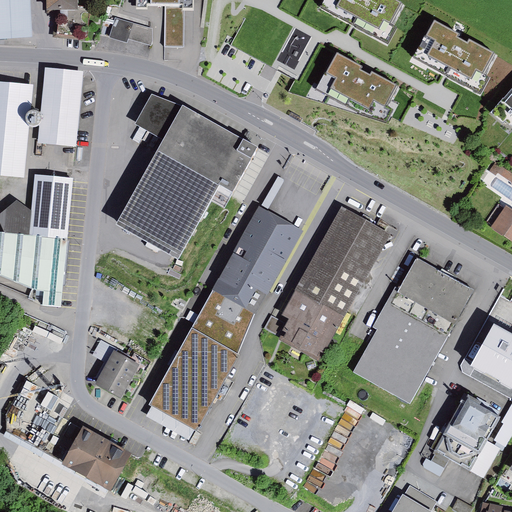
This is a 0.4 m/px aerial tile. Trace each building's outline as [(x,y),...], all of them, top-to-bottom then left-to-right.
[(29,0),(0,0),(0,40),(31,38),(29,0)] [(46,0),(47,11),(60,11),(77,11),(77,7),(77,0),(46,0)] [(165,6),(165,0),(136,0),(136,10),(147,10),(147,6),(165,6)] [(193,0),(165,0),(165,6),(165,46),(183,47),(184,11),(194,11),(193,0)] [(324,0),(321,5),(354,24),(387,42),(395,27),(388,23),(400,2),(396,0),(324,0)] [(77,11),(60,11),(57,36),(88,39),(90,8),(77,7),(77,11)] [(152,30),(115,18),(109,39),(127,44),(129,40),(151,47),(153,42),(152,30)] [(459,34),(434,19),(413,56),(446,75),(481,94),(490,78),(482,73),(494,53),(470,39),(467,43),(457,37),(459,34)] [(337,53),(316,89),(362,114),(386,121),(392,109),(387,106),(398,87),(372,71),(370,75),(365,73),(360,70),(362,66),(337,53)] [(83,73),(45,69),(38,144),(76,148),(83,73)] [(32,86),(0,83),(0,176),(24,179),(32,86)] [(511,91),(492,115),(503,124),(506,121),(511,126),(511,91)] [(135,125),(164,142),(182,108),(152,96),(135,125)] [(258,150),(182,108),(164,142),(116,227),(178,261),(218,187),(233,195),(258,150)] [(291,112),(289,116),(300,122),(302,119),(291,112)] [(511,173),(496,163),(490,172),(496,176),(497,174),(511,183),(511,186),(511,173)] [(73,180),(35,176),(28,237),(0,233),(0,276),(37,292),(44,293),(43,307),(61,307),(73,180)] [(278,178),(262,206),(268,210),(284,181),(278,178)] [(511,211),(506,207),(491,229),(511,243),(511,211)] [(303,233),(259,208),(213,292),(256,315),(303,233)] [(392,236),(346,210),(277,336),(322,361),(392,236)] [(475,292),(417,259),(399,291),(395,288),(373,328),(377,331),(352,374),(411,407),(475,292)] [(256,315),(213,292),(150,406),(152,408),(194,432),(196,434),(241,353),(256,315)] [(511,300),(499,294),(461,366),(462,373),(511,399),(511,398),(511,300)] [(102,341),(93,356),(102,361),(110,345),(102,341)] [(110,345),(102,361),(105,362),(96,378),(99,380),(114,352),(116,349),(110,345)] [(139,366),(114,352),(99,380),(96,386),(120,400),(139,366)] [(70,404),(27,380),(6,414),(7,430),(43,451),(62,417),(70,404)] [(497,418),(478,408),(480,404),(476,402),(465,396),(432,455),(434,456),(431,461),(427,459),(423,465),(425,469),(440,477),(450,460),(470,471),(487,441),(499,419),(497,418)] [(478,399),(476,402),(480,404),(478,408),(497,418),(500,413),(489,407),(490,405),(478,399)] [(511,435),(511,404),(502,422),(504,424),(494,441),(505,447),(511,435)] [(194,432),(152,408),(147,417),(189,442),(194,432)] [(64,463),(83,429),(62,417),(43,451),(64,463)] [(112,445),(83,429),(64,463),(63,466),(112,493),(133,456),(112,445)] [(487,441),(470,471),(485,478),(501,449),(487,441)] [(428,511),(403,497),(393,511),(428,511)] [(458,500),(452,510),(455,511),(471,511),(473,508),(458,500)] [(481,511),(488,511),(490,505),(483,503),(481,511)]
